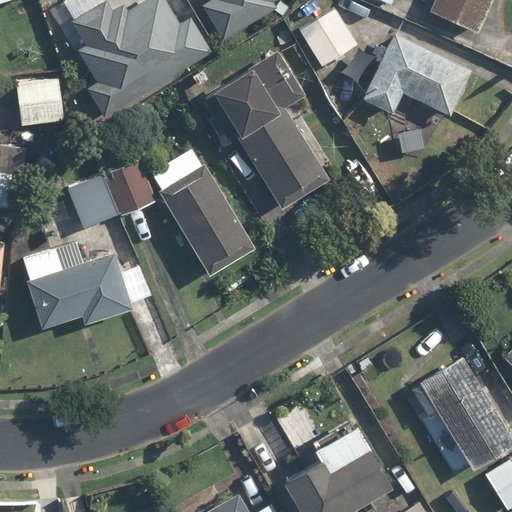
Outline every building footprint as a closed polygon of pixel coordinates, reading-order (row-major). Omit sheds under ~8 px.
[(106,0),(98,0),(68,18),(87,47),(77,54),(98,84),(90,89),(106,111),(212,49),(190,12),(178,19),(166,0),(141,0),(123,11),(116,1),(109,5),(106,0)] [(205,0),(203,1),(225,38),(278,6),(274,0),(205,0)] [(498,0),(432,0),(429,9),(486,32),(498,0)] [(358,46),(334,6),(296,28),(319,68),(358,46)] [(473,68),(396,31),(363,99),(394,114),(403,94),(450,116),(473,68)] [(202,98),(226,138),(304,90),(280,50),(202,98)] [(58,76),(16,81),(21,123),(62,118),(58,76)] [(290,114),(245,142),(286,206),(330,178),(290,114)] [(25,145),(0,141),(0,203),(18,205),(25,145)] [(196,146),(152,172),(210,274),(255,249),(196,146)] [(142,164),(107,177),(120,212),(155,199),(142,164)] [(104,171),(68,185),(84,227),(120,213),(120,212),(107,177),(104,171)] [(53,246),(22,255),(43,327),(84,315),(86,321),(133,306),(130,298),(147,293),(137,261),(117,267),(112,250),(59,267),(53,246)] [(511,364),(511,345),(503,355),(511,364)] [(413,453),(437,439),(458,474),(511,442),(511,433),(468,359),(410,393),(418,406),(394,420),(413,453)] [(321,460),(286,479),(303,511),(345,511),(392,487),(355,418),(311,442),(321,460)] [(275,511),(270,501),(251,511),(249,511),(238,492),(202,511),(275,511)] [(428,511),(421,499),(398,511),(428,511)]
